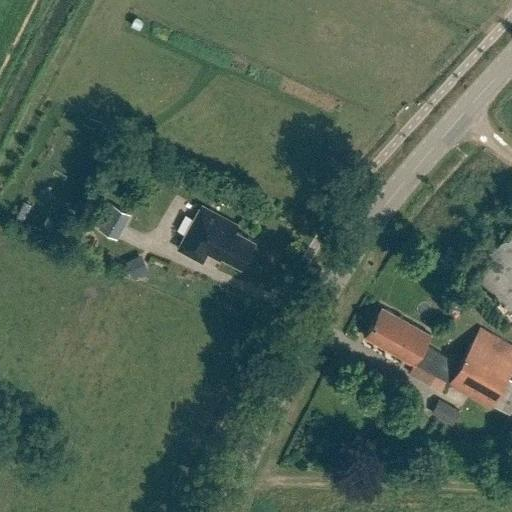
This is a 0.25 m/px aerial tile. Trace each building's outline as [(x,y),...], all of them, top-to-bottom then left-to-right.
[(118,240),(133,215),(114,204),(100,229),(118,240)] [(202,204),(195,217),(178,249),(203,263),(210,250),(222,257),(223,255),(242,265),(255,239),(236,229),(239,223),(202,204)] [(511,228),(486,256),(470,272),(511,313),(511,228)] [(427,344),(431,337),(382,309),(365,338),(490,409),(492,405),(510,415),(511,411),(511,346),(480,328),(460,363),(427,344)] [(460,411),(439,399),(431,413),(452,425),(460,411)]
